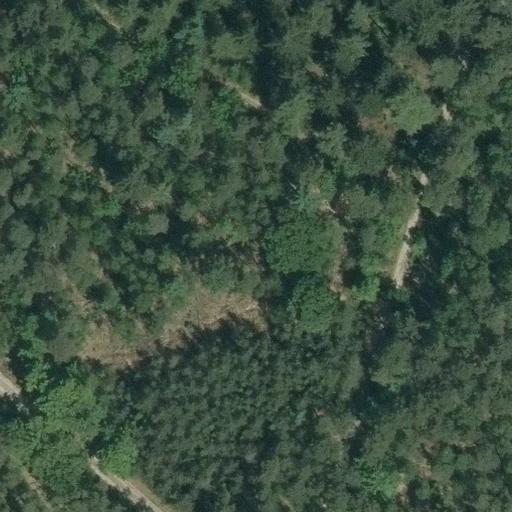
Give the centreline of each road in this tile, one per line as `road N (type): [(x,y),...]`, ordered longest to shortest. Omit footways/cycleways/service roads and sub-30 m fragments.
road 1 (track): [(467,0),(325,511)]
road 2 (track): [(45,0),(416,191)]
road 3 (track): [(0,383),(149,511)]
